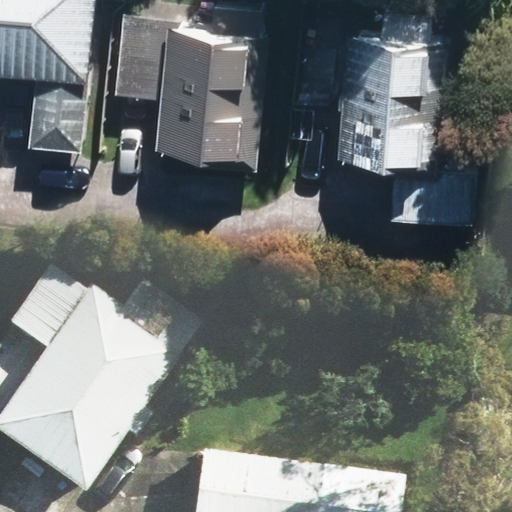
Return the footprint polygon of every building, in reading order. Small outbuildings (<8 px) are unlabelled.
[(107,0),(0,0),(0,56),(50,61),(41,136),(92,142),(107,0)] [(226,0),(226,11),(138,0),(133,0),(124,82),(177,88),(171,133),(267,145),(282,21),(272,19),(274,0),(226,0)] [(462,26),(361,19),(352,147),(405,151),(401,211),(480,217),(484,162),(452,160),(462,26)] [(131,304),(100,284),(96,290),(58,263),(17,322),(56,348),(0,428),(92,492),(213,319),(150,276),(131,304)] [(410,511),(416,475),(210,446),(200,511),(410,511)]
